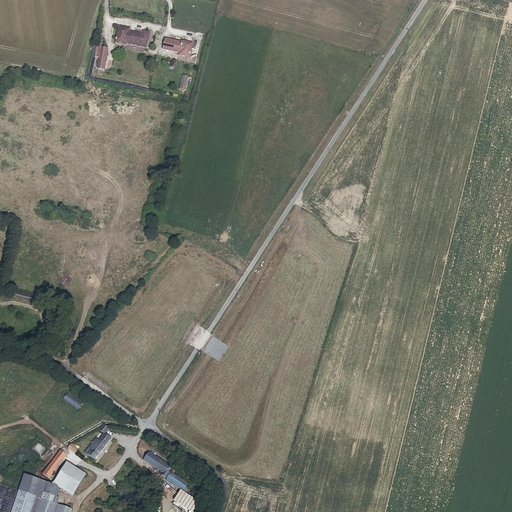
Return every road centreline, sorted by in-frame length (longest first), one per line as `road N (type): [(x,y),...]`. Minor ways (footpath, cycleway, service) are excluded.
road 1 (unclassified): [(146,426),(424,0)]
road 2 (unclassified): [(146,426),(53,362),(0,345)]
road 3 (unclassified): [(221,511),(222,478),(146,426)]
